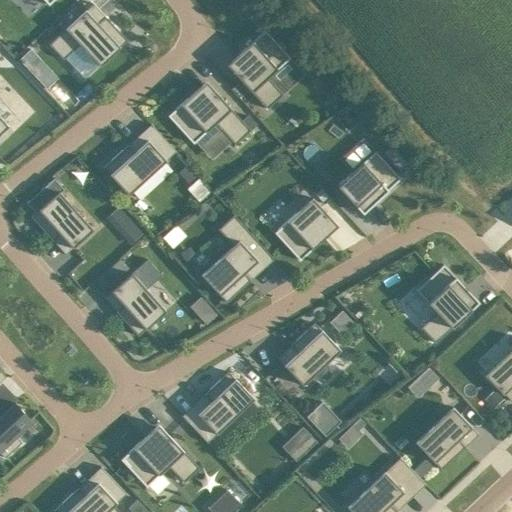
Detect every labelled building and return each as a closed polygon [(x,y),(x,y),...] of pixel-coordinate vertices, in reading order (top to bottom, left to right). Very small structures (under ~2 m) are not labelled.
[(89,8),(93,4),(92,3),(49,44),(63,59),(80,44),(100,66),(128,40),(110,21),(105,16),(101,20),(89,8)] [(290,57),(264,30),(245,47),(227,64),(230,68),(267,108),(283,94),(268,78),(290,57)] [(31,49),(20,59),(29,69),(40,59),(31,49)] [(206,81),(187,98),(168,115),(193,143),(215,123),(235,144),(251,130),(242,120),(209,85),(206,81)] [(257,124),(248,115),(242,120),(251,130),(257,124)] [(0,133),(8,125),(0,116),(0,133)] [(122,149),(103,167),(128,195),(176,151),(154,127),(151,123),(149,124),(153,128),(131,149),(127,145),(122,149)] [(385,154),(400,170),(408,162),(393,146),(385,154)] [(337,185),(362,213),(400,178),(375,150),(337,185)] [(179,171),(191,185),(199,178),(187,164),(179,171)] [(53,178),(25,203),(34,213),(31,216),(48,235),(53,240),(57,237),(68,249),(67,250),(64,253),(65,254),(69,251),(72,248),(93,229),(81,215),(60,192),(64,189),(53,178)] [(315,194),(322,201),(328,196),(321,189),(315,194)] [(274,232),(300,260),(338,225),(312,198),(274,232)] [(273,260),(274,258),(234,214),(218,229),(233,245),(201,274),(226,302),(251,280),(248,277),(247,276),(269,255),(272,258),(273,260)] [(143,233),(134,223),(121,235),(130,244),(143,233)] [(108,269),(117,279),(129,268),(120,258),(108,269)] [(443,264),(416,289),(437,311),(424,323),(439,339),(479,301),(443,264)] [(104,299),(108,295),(109,295),(120,307),(116,311),(121,316),(120,316),(138,336),(166,311),(131,272),(107,294),(103,297),(104,299)] [(199,296),(189,302),(199,321),(210,315),(199,296)] [(338,332),(349,320),(337,309),(326,321),(338,332)] [(281,360),(278,356),(277,358),(280,361),(303,385),(340,350),(314,322),(295,340),(290,345),(294,349),(282,360),(281,360)] [(511,350),(488,374),(510,397),(511,394),(511,350)] [(439,377),(428,366),(421,374),(431,385),(439,377)] [(228,371),(209,389),(204,394),(208,398),(186,418),(182,414),(181,415),(184,419),(207,442),(254,398),(228,371)] [(487,397),(496,407),(505,399),(496,389),(487,397)] [(15,402),(14,401),(0,414),(0,451),(5,457),(22,442),(14,434),(30,419),(15,403),(15,402)] [(341,421),(322,401),(306,416),(325,436),(341,421)] [(452,407),(415,442),(428,455),(435,463),(441,469),(460,451),(464,446),(465,446),(461,443),(473,431),(474,431),(477,435),(478,434),(475,430),(460,415),(452,407)] [(353,424),(359,430),(366,423),(360,417),(353,424)] [(120,459),(146,486),(168,466),(183,482),(199,467),(158,424),(120,459)] [(302,427),(290,437),(305,452),(316,441),(302,427)] [(347,506),(352,511),(395,511),(396,511),(397,511),(393,507),(421,481),(425,485),(426,484),(422,480),(400,456),(347,506)] [(106,511),(126,493),(104,469),(100,466),(99,467),(103,470),(103,471),(81,492),(78,488),(73,492),(72,492),(53,510),(55,511),(106,511)] [(232,511),(241,504),(227,489),(208,507),(212,511),(232,511)] [(149,511),(137,499),(128,507),(132,511),(149,511)]
